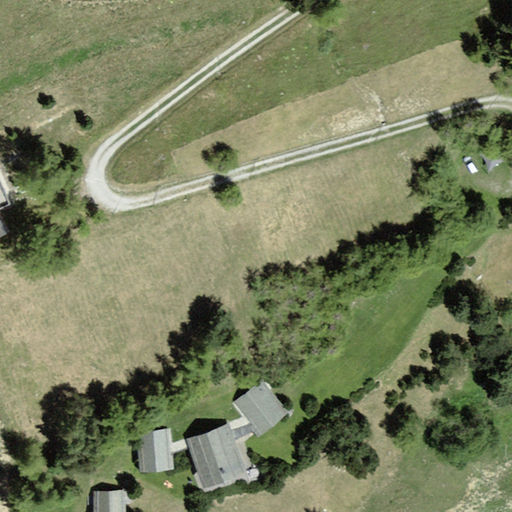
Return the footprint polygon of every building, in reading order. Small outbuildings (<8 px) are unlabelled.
[(0,241),(10,236),(0,217),(0,241)] [(291,416),(264,380),(234,403),(262,438),(291,416)] [(251,469),(232,420),(190,436),(209,485),(251,469)] [(175,471),(171,430),(141,433),(145,474),(175,471)] [(127,511),(127,490),(95,491),(95,511),(127,511)]
